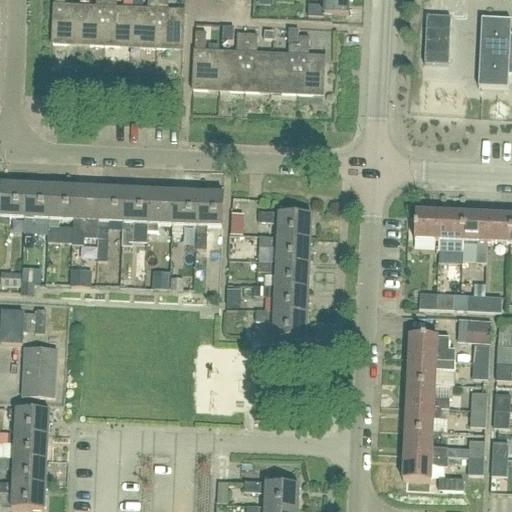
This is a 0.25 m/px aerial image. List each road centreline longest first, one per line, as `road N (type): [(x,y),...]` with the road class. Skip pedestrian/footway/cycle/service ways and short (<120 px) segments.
road 1 (unclassified): [(376,167),(6,150)]
road 2 (unclassified): [(360,454),(376,167)]
road 3 (residential): [(360,454),(109,438)]
road 4 (unclassified): [(376,167),(383,0)]
road 5 (residential): [(6,150),(12,0)]
road 6 (unclassified): [(511,174),(376,167)]
